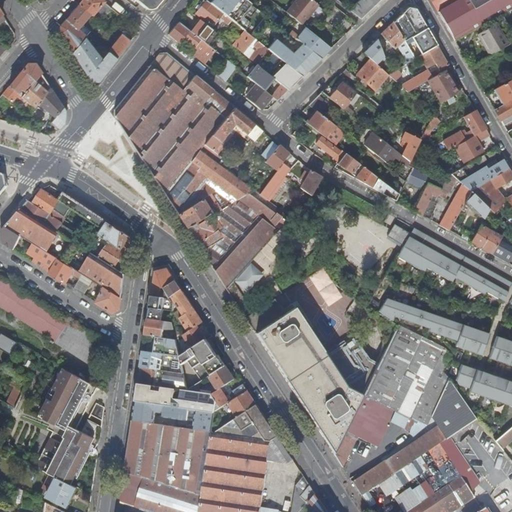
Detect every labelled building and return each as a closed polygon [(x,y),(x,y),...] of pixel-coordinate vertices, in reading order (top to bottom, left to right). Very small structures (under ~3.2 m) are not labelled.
[(93,16),(105,2),(102,0),(83,0),(80,4),(91,14),(93,16)] [(134,0),(145,8),(156,7),(161,0),(134,0)] [(212,0),(210,3),(232,21),(235,23),(236,24),(242,28),(245,31),(251,36),(268,17),(246,0),(212,0)] [(312,0),(296,0),(287,12),(290,16),(303,26),(319,5),(312,0)] [(381,0),(380,0),(360,0),(350,10),(361,19),(381,0)] [(511,0),(431,0),(454,40),(511,7),(511,0)] [(213,27),(215,25),(217,23),(221,17),(224,22),(228,26),(232,21),(210,3),(206,1),(196,14),(213,27)] [(78,29),(83,24),(91,14),(80,4),(61,26),(60,34),(72,53),(85,39),(87,37),(78,29)] [(403,39),(411,53),(415,59),(420,56),(438,46),(417,9),(409,7),(393,23),(403,39)] [(209,45),(218,34),(201,20),(191,32),(209,45)] [(179,22),(169,35),(183,46),(185,44),(182,41),(184,38),(198,49),(194,55),(205,65),(210,59),(216,51),(209,45),(191,32),(179,22)] [(394,48),(403,39),(393,23),(377,39),(382,54),(392,46),(394,48)] [(91,31),(83,24),(78,29),(87,37),(91,31)] [(477,34),(489,56),(508,45),(496,24),(477,34)] [(291,32),(289,34),(303,45),(321,59),(331,49),(306,28),(298,37),(291,32)] [(95,52),(85,39),(72,53),(82,68),(91,82),(102,78),(129,44),(134,37),(126,31),(123,34),(108,52),(103,48),(101,47),(98,49),(95,52)] [(245,31),(240,37),(238,40),(233,46),(243,54),(255,39),(251,36),(245,31)] [(256,65),(269,50),(258,41),(255,39),(243,54),(250,60),(256,65)] [(383,61),(385,60),(382,54),(377,39),(362,53),(370,59),(377,65),(382,59),(383,61)] [(286,53),(281,59),(302,77),(321,59),(303,45),(291,57),(286,53)] [(439,70),(449,65),(438,46),(420,56),(427,68),(435,64),(439,70)] [(199,224),(197,221),(186,228),(226,289),(233,281),(289,219),(279,208),(219,164),(223,158),(204,145),(212,135),(234,107),(168,53),(160,54),(115,110),(114,118),(122,130),(178,215),(203,198),(212,212),(213,214),(199,224)] [(401,59),(404,65),(415,59),(411,53),(401,59)] [(275,76),(273,78),(273,79),(288,90),(302,77),(281,59),(274,54),(264,67),(275,76)] [(375,91),(388,75),(387,74),(377,65),(370,59),(356,75),(375,91)] [(218,75),(226,82),(237,69),(237,68),(229,61),(225,67),(218,75)] [(21,90),(25,93),(41,74),(39,70),(35,65),(28,64),(9,86),(18,94),(21,90)] [(356,76),(346,68),(340,74),(351,83),(356,76)] [(459,93),(446,70),(432,78),(427,80),(441,103),(459,93)] [(424,71),(403,84),(400,86),(407,92),(427,80),(432,78),(429,72),(424,71)] [(398,77),(392,73),(388,75),(395,81),(397,79),(398,77)] [(26,104),(33,110),(37,106),(39,104),(48,92),(43,88),(48,83),(41,74),(25,93),(22,97),(27,102),(26,104)] [(273,79),(264,90),(271,96),(277,101),(288,90),(273,79)] [(511,79),(494,90),(503,105),(511,99),(511,79)] [(335,91),(329,86),(322,92),(351,115),(353,113),(345,106),(356,93),(342,82),(335,91)] [(257,85),(246,98),(260,110),(271,96),(264,90),(257,85)] [(12,101),(18,94),(9,86),(2,94),(12,101)] [(39,104),(48,112),(55,118),(63,107),(56,96),(51,89),(48,92),(39,104)] [(327,103),(318,96),(308,105),(315,110),(318,113),(327,103)] [(511,99),(503,105),(494,110),(503,125),(511,119),(511,99)] [(33,110),(26,104),(25,103),(21,109),(29,115),(33,110)] [(48,112),(39,104),(37,106),(47,114),(48,112)] [(65,123),(66,111),(63,107),(55,118),(51,122),(60,129),(65,123)] [(255,141),(263,131),(234,107),(212,135),(220,142),(234,124),(255,141)] [(315,110),(306,123),(324,137),(333,125),(318,113),(315,110)] [(442,141),(448,151),(455,147),(486,129),(475,111),(464,117),(471,130),(463,135),(460,130),(442,141)] [(353,113),(351,115),(359,121),(361,119),(353,113)] [(435,113),(433,115),(425,130),(429,133),(439,122),(435,113)] [(300,124),(291,135),(297,140),(306,129),(300,124)] [(489,136),(486,129),(455,147),(463,162),(483,151),(478,142),(489,136)] [(395,157),(400,161),(403,157),(402,156),(373,133),(364,145),(389,165),(395,157)] [(407,144),(402,156),(403,157),(409,161),(419,142),(420,140),(421,138),(415,133),(413,137),(411,136),(405,133),(401,141),(407,144)] [(427,139),(423,134),(421,138),(420,140),(419,142),(421,143),(427,139)] [(325,151),(339,162),(346,153),(342,150),(341,152),(322,137),(316,144),(321,148),(325,151)] [(487,149),(489,152),(497,148),(493,142),(491,144),(492,146),(487,149)] [(277,167),(289,152),(279,145),(265,162),(276,170),(278,167),(277,167)] [(338,164),(352,174),(360,164),(346,153),(339,162),(338,164)] [(469,181),(462,185),(470,191),(508,168),(503,160),(488,169),(469,181)] [(352,174),(354,176),(362,166),(360,164),(352,174)] [(354,176),(356,177),(364,167),(362,166),(354,176)] [(467,178),(469,181),(488,169),(486,166),(467,178)] [(364,167),(356,177),(355,178),(371,187),(378,178),(364,167)] [(404,206),(411,192),(414,187),(423,190),(420,196),(413,211),(431,221),(433,217),(431,216),(436,203),(435,202),(434,202),(428,200),(431,194),(437,196),(438,196),(446,200),(457,180),(451,174),(444,181),(416,169),(413,168),(405,182),(399,194),(395,201),(404,206)] [(467,178),(461,168),(451,174),(457,180),(462,184),(462,185),(469,181),(467,178)] [(500,206),(504,201),(504,200),(495,188),(503,183),(509,180),(510,182),(511,181),(511,174),(508,168),(470,191),(470,192),(489,210),(498,219),(508,214),(500,206)] [(307,176),(304,174),(302,172),(299,177),(304,181),(300,188),(310,195),(321,176),(310,170),(307,176)] [(0,172),(0,196),(9,186),(5,174),(0,172)] [(378,178),(371,187),(395,201),(399,194),(378,178)] [(462,184),(439,225),(448,230),(463,204),(470,192),(470,191),(462,185),(462,184)] [(411,192),(420,196),(423,190),(414,187),(411,192)] [(43,189),(33,203),(50,214),(58,203),(61,204),(63,202),(60,200),(43,189)] [(463,204),(483,219),(485,216),(489,210),(470,192),(463,204)] [(65,193),(60,200),(63,202),(104,229),(100,234),(110,241),(126,252),(129,253),(130,243),(131,237),(114,225),(103,218),(65,193),(66,193),(65,193)] [(434,202),(437,196),(431,194),(428,200),(434,202)] [(182,222),(186,228),(197,221),(212,212),(203,198),(178,215),(182,222)] [(63,225),(64,223),(55,217),(52,215),(50,214),(33,203),(29,201),(26,204),(22,209),(79,244),(83,238),(63,225)] [(125,274),(115,268),(99,257),(79,244),(22,209),(6,226),(18,233),(35,244),(58,258),(78,270),(83,274),(93,280),(105,287),(121,297),(123,285),(125,274)] [(485,216),(495,223),(498,219),(489,210),(485,216)] [(213,214),(212,212),(197,221),(199,224),(213,214)] [(511,217),(503,224),(507,228),(509,230),(511,232),(511,217)] [(400,244),(406,232),(392,224),(385,236),(400,244)] [(491,231),(480,225),(470,242),(481,248),(491,231)] [(10,247),(18,233),(6,226),(2,231),(3,243),(10,247)] [(440,242),(413,227),(396,256),(423,271),(425,267),(451,281),(453,277),(482,293),(484,291),(502,301),(511,283),(497,274),(494,273),(440,242)] [(504,240),(509,230),(507,228),(501,238),(504,240)] [(501,238),(491,231),(481,248),(492,254),(500,240),(501,238)] [(91,233),(88,238),(95,242),(98,237),(91,233)] [(508,245),(500,240),(492,254),(508,263),(511,255),(511,253),(505,250),(508,245)] [(115,268),(126,252),(110,241),(99,257),(115,268)] [(37,256),(33,262),(50,273),(58,258),(35,244),(30,252),(37,256)] [(76,273),(78,270),(58,258),(50,273),(63,281),(66,284),(73,272),(76,273)] [(335,311),(348,304),(326,266),(308,276),(327,308),(331,305),(335,311)] [(163,289),(165,288),(176,281),(175,278),(168,268),(156,271),(154,283),(152,296),(170,298),(168,294),(162,294),(163,289)] [(85,295),(93,280),(83,274),(74,289),(85,295)] [(0,305),(94,365),(107,345),(0,276),(0,305)] [(170,298),(172,297),(182,290),(179,285),(176,281),(165,288),(168,294),(170,298)] [(253,312),(233,281),(226,289),(241,311),(334,454),(379,364),(369,358),(354,336),(326,354),(294,307),(284,313),(274,298),(253,312)] [(105,287),(97,303),(113,313),(119,310),(121,297),(105,287)] [(174,301),(184,315),(195,309),(189,300),(182,290),(172,297),(174,301)] [(489,334),(386,300),(378,313),(391,322),(393,318),(428,330),(427,332),(457,342),(455,348),(481,357),(489,334)] [(169,304),(152,301),(150,310),(149,319),(167,321),(169,304)] [(185,325),(186,324),(192,321),(196,327),(198,326),(203,322),(200,316),(195,309),(184,315),(180,318),(185,325)] [(169,329),(175,329),(173,322),(167,321),(149,319),(148,326),(146,335),(157,336),(164,337),(165,328),(169,329)] [(192,321),(186,324),(190,331),(196,328),(196,327),(192,321)] [(184,335),(193,348),(207,339),(198,326),(196,327),(196,328),(190,331),(184,335)] [(342,466),(355,439),(353,438),(354,435),(357,436),(378,446),(383,436),(388,425),(400,430),(410,439),(424,427),(429,418),(449,377),(449,376),(448,376),(441,372),(443,368),(450,356),(453,352),(445,348),(408,331),(401,328),(398,326),(379,364),(334,454),(342,466)] [(8,336),(0,331),(0,346),(2,347),(8,336)] [(18,342),(8,336),(2,347),(12,353),(18,342)] [(164,337),(157,336),(155,352),(181,356),(180,352),(179,350),(177,339),(164,337)] [(511,342),(496,337),(489,359),(511,366),(511,342)] [(104,358),(112,359),(113,352),(106,350),(104,358)] [(154,352),(144,351),(143,359),(141,367),(160,370),(161,362),(166,363),(165,371),(184,373),(182,363),(181,356),(155,352),(154,352)] [(511,406),(511,382),(460,365),(455,381),(461,387),(468,389),(467,392),(511,406)] [(235,379),(226,366),(210,376),(219,390),(227,385),(235,379)] [(217,400),(212,394),(200,392),(188,391),(187,390),(184,373),(165,371),(160,370),(141,367),(139,383),(136,401),(192,409),(198,410),(215,412),(217,400)] [(78,428),(98,388),(64,368),(54,389),(44,384),(38,395),(48,400),(40,417),(52,422),(51,424),(93,443),(96,438),(78,428)] [(18,373),(10,386),(18,390),(23,393),(30,379),(18,373)] [(429,418),(435,428),(437,426),(440,430),(443,427),(449,437),(450,436),(467,426),(477,419),(449,377),(429,418)] [(200,392),(197,384),(188,391),(200,392)] [(231,391),(227,385),(219,390),(212,394),(217,400),(215,412),(228,403),(248,390),(244,384),(231,391)] [(18,390),(11,405),(16,408),(17,408),(23,393),(18,390)] [(228,403),(238,417),(257,404),(254,399),(248,390),(228,403)] [(192,412),(192,409),(136,401),(135,410),(133,420),(154,423),(156,411),(164,413),(163,416),(188,420),(189,412),(192,412)] [(279,511),(280,510),(261,507),(268,460),(288,463),(293,460),(269,422),(257,404),(238,417),(215,432),(212,432),(202,496),(199,511),(279,511)] [(198,410),(194,429),(212,432),(215,412),(198,410)] [(202,496),(212,432),(194,429),(154,423),(133,420),(130,440),(125,471),(145,477),(202,496)] [(90,449),(93,443),(51,424),(48,429),(54,432),(36,467),(58,478),(72,486),(79,472),(80,473),(92,450),(90,449)] [(402,445),(410,439),(400,430),(388,425),(383,436),(402,445)] [(435,428),(352,482),(361,495),(439,443),(449,437),(443,427),(440,430),(437,426),(435,428)] [(501,448),(511,438),(511,426),(495,441),(501,448)] [(460,476),(470,491),(481,483),(450,436),(449,437),(439,443),(460,476)] [(136,506),(145,477),(125,471),(123,487),(121,501),(136,506)] [(293,489),(296,491),(308,502),(315,494),(304,476),(293,489)] [(448,511),(473,496),(470,491),(460,476),(440,489),(404,511),(448,511)] [(199,511),(202,496),(145,477),(136,506),(153,511),(199,511)] [(393,502),(399,511),(404,511),(440,489),(432,477),(393,502)] [(58,478),(52,488),(51,491),(50,494),(48,497),(68,507),(77,488),(72,486),(58,478)] [(280,510),(279,511),(299,511),(302,510),(308,502),(296,491),(280,510)] [(304,511),(309,511),(320,500),(315,494),(308,502),(302,510),(304,511)] [(66,511),(46,502),(46,503),(45,506),(44,511),(66,511)]
